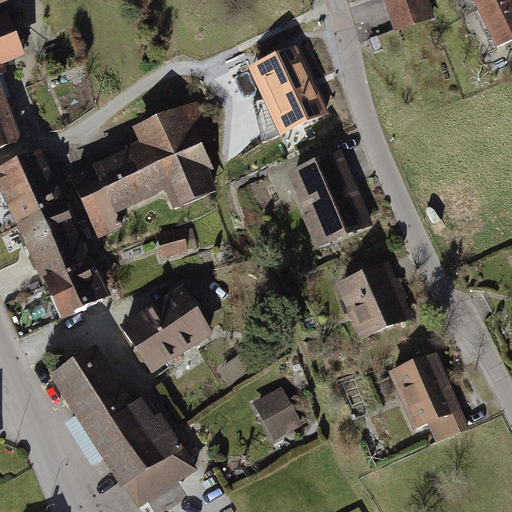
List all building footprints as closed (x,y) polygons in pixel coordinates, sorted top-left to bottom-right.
[(22,0),(0,0),(0,158),(33,144),(5,74),(36,61),(17,18),(0,24),(0,12),(24,2),(22,0)] [(431,0),(386,0),(400,36),(439,20),(431,0)] [(511,0),(478,0),(506,53),(511,49),(511,0)] [(298,52),(251,74),(283,141),(330,119),(298,52)] [(143,145),(74,177),(105,244),(134,231),(127,217),(174,196),(183,216),(221,199),(210,174),(217,141),(199,101),(136,130),(143,145)] [(107,300),(45,155),(0,173),(0,190),(7,188),(62,319),(107,300)] [(351,156),(295,177),(324,254),(380,232),(351,156)] [(399,269),(349,288),(371,347),(422,327),(399,269)] [(189,289),(130,329),(164,378),(223,338),(189,289)] [(108,352),(64,380),(148,511),(151,511),(206,477),(156,399),(143,407),(108,352)] [(446,357),(397,378),(422,435),(433,430),(443,451),(480,435),(446,357)] [(285,391),(257,407),(279,445),(307,428),(285,391)]
